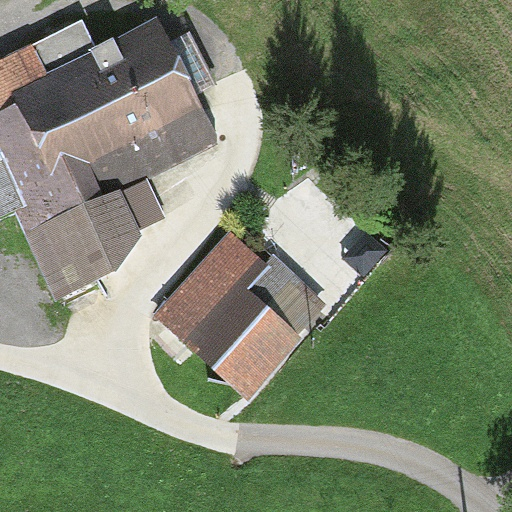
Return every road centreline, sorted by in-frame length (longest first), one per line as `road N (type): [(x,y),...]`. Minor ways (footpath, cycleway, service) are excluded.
road 1 (unclassified): [(488,511),(431,470),(386,450),(239,438),(0,359)]
road 2 (track): [(91,386),(147,278),(237,154),(246,123),(222,62),(193,28),(142,0)]
